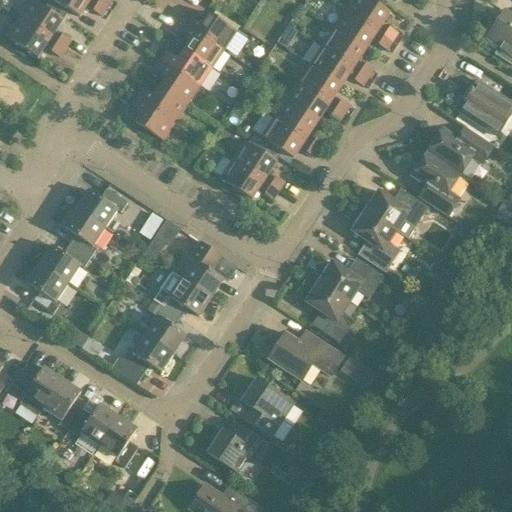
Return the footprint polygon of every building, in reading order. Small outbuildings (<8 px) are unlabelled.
[(51,0),(79,18),(91,0),(51,0)] [(110,0),(100,0),(98,4),(106,10),(112,1),(110,0)] [(367,0),(353,0),(345,12),(377,33),(389,15),(367,0)] [(30,1),(18,19),(50,40),(62,22),(30,1)] [(101,18),(106,10),(98,4),(92,12),(101,18)] [(345,12),(333,30),(365,51),(377,33),(345,12)] [(511,18),(503,12),(485,40),(499,49),(495,55),(511,66),(511,18)] [(189,17),(184,26),(223,52),(236,33),(208,14),(201,25),(189,17)] [(50,40),(18,19),(5,38),(37,59),(50,40)] [(190,42),(183,51),(211,70),(223,52),(184,26),(178,34),(190,42)] [(383,38),(391,43),(397,35),(389,29),(383,38)] [(333,30),(321,48),(353,69),(359,74),(365,65),(364,63),(359,60),(365,51),(333,30)] [(62,36),(56,45),(64,50),(70,42),(62,36)] [(391,43),(383,38),(377,46),(386,52),(391,43)] [(59,59),(64,50),(56,45),(50,53),(59,59)] [(163,51),(153,45),(148,53),(157,60),(163,51)] [(341,87),(353,69),(321,48),(309,66),(341,87)] [(199,88),(211,70),(183,51),(177,61),(165,53),(160,62),(199,88)] [(187,106),(199,88),(160,62),(154,70),(166,78),(160,87),(187,106)] [(365,65),(359,74),(368,79),(373,71),(365,65)] [(309,66),(297,84),(329,105),(341,87),(309,66)] [(362,88),(368,79),(359,74),(354,82),(362,88)] [(511,98),(509,103),(476,82),(471,90),(470,90),(468,93),(470,94),(458,113),(459,113),(461,110),(497,134),(495,137),(496,138),(511,113),(511,98)] [(297,84),(285,102),(317,123),(329,105),(297,84)] [(175,124),(187,106),(160,87),(153,97),(142,89),(136,98),(175,124)] [(163,143),(175,124),(136,98),(130,106),(142,114),(135,124),(163,143)] [(341,101),(335,110),(344,115),(349,107),(341,101)] [(285,102),(273,120),(305,141),(317,123),(285,102)] [(338,124),(344,115),(335,110),(330,118),(338,124)] [(263,113),(251,131),(261,138),(261,139),(292,160),(293,160),(305,141),(273,120),(263,113)] [(426,154),(460,177),(460,176),(470,160),(480,166),(492,149),(464,130),(456,141),(441,131),(427,154),(426,154)] [(312,146),(320,151),(326,143),(317,137),(312,146)] [(289,165),(292,160),(261,139),(257,144),(278,158),(289,165)] [(251,140),(248,145),(275,163),(278,158),(257,144),(251,140)] [(244,143),(232,161),(263,182),(276,164),(244,143)] [(320,151),(312,146),(306,154),(314,160),(320,151)] [(460,177),(426,154),(425,155),(426,155),(411,178),(426,188),(419,199),(447,218),(458,200),(448,194),(459,177),(460,178),(460,177)] [(263,182),(232,161),(219,180),(251,201),(263,182)] [(276,178),(270,187),(278,192),(284,184),(276,178)] [(272,201),(278,192),(270,187),(264,195),(272,201)] [(88,192),(76,211),(105,230),(117,212),(120,214),(127,204),(106,190),(100,200),(88,192)] [(373,194),(364,207),(367,210),(365,213),(395,233),(407,241),(414,230),(428,209),(407,196),(399,207),(392,202),(378,193),(376,196),(373,194)] [(69,246),(90,260),(96,251),(92,248),(105,230),(76,211),(63,229),(75,237),(69,246)] [(365,213),(352,233),(366,242),(373,247),(364,261),(384,275),(388,270),(400,252),(402,253),(409,242),(407,241),(395,233),(365,213)] [(152,215),(147,222),(158,229),(163,222),(152,215)] [(165,222),(154,238),(166,246),(168,247),(178,230),(165,222)] [(452,235),(436,260),(448,268),(465,243),(452,235)] [(193,262),(181,281),(210,300),(223,281),(211,274),(221,258),(200,244),(190,260),(193,262)] [(51,248),(39,267),(67,286),(79,268),(83,270),(90,260),(69,246),(62,256),(51,248)] [(332,264),(319,284),(348,304),(356,293),(368,301),(382,279),(362,265),(353,278),(332,264)] [(67,286),(39,267),(26,285),(38,293),(31,303),(52,317),(59,307),(55,304),(67,286)] [(171,274),(152,302),(159,306),(180,320),(186,311),(198,319),(210,300),(181,281),(171,274)] [(348,304),(319,284),(305,304),(327,318),(318,332),(338,345),(353,323),(341,315),(348,304)] [(156,318),(144,337),(173,356),(185,337),(174,330),(180,320),(159,306),(158,307),(152,303),(146,312),(153,316),(156,318)] [(80,349),(87,338),(78,332),(71,343),(80,349)] [(268,361),(301,383),(312,366),(330,378),(343,359),(305,333),(304,334),(309,338),(303,347),(285,335),(268,361)] [(173,356),(144,337),(132,355),(128,352),(122,362),(143,376),(149,367),(161,374),(173,356)] [(98,346),(87,339),(80,350),(90,357),(98,346)] [(143,376),(122,362),(118,360),(112,369),(136,386),(143,376)] [(341,372),(353,380),(361,368),(349,360),(341,372)] [(42,410),(62,381),(43,369),(35,381),(19,370),(5,391),(22,402),(20,405),(37,416),(42,410)] [(80,394),(62,381),(42,410),(61,423),(58,426),(68,433),(82,412),(72,406),(80,394)] [(243,391),(237,401),(245,406),(238,417),(271,439),(293,406),(255,381),(247,393),(243,391)] [(91,418),(82,412),(68,433),(78,439),(80,435),(98,448),(118,419),(99,406),(91,418)] [(136,431),(118,419),(98,448),(117,460),(114,463),(124,470),(138,449),(129,443),(136,431)] [(215,442),(207,455),(236,475),(246,459),(254,464),(266,446),(234,424),(226,435),(218,429),(211,439),(215,442)] [(204,486),(188,510),(190,511),(235,511),(237,510),(240,511),(256,511),(258,509),(232,491),(225,501),(204,486)] [(114,511),(122,499),(111,492),(103,503),(114,511)] [(116,511),(115,511),(129,511),(138,499),(128,492),(116,511)]
